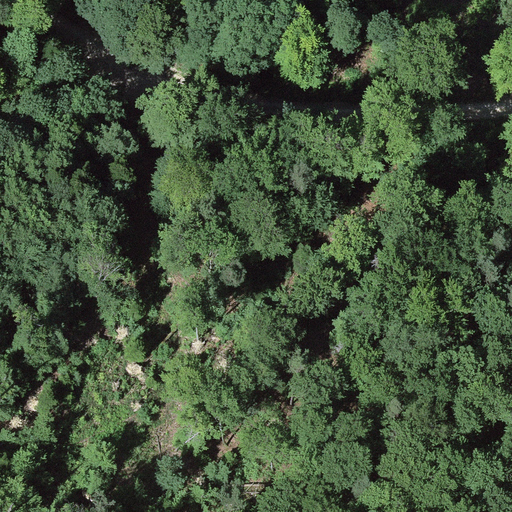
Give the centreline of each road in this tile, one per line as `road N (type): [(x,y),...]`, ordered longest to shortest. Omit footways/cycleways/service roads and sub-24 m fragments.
road 1 (track): [(511,112),(379,116),(235,104),(148,79),(20,0)]
road 2 (track): [(148,79),(0,126)]
